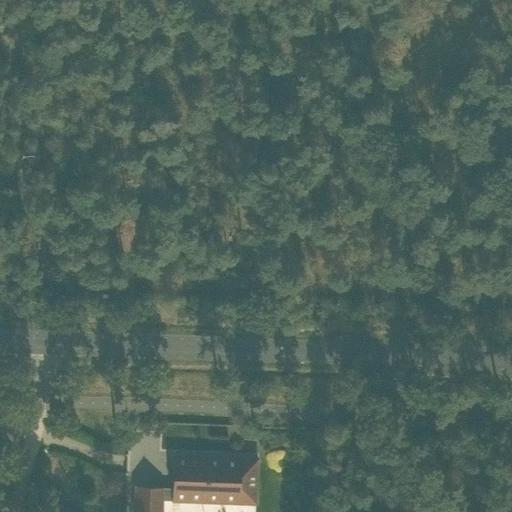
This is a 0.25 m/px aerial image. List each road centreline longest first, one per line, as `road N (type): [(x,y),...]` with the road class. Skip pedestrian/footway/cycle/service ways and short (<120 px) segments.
road 1 (tertiary): [(45,344),(511,364)]
road 2 (unclassified): [(12,511),(45,344)]
